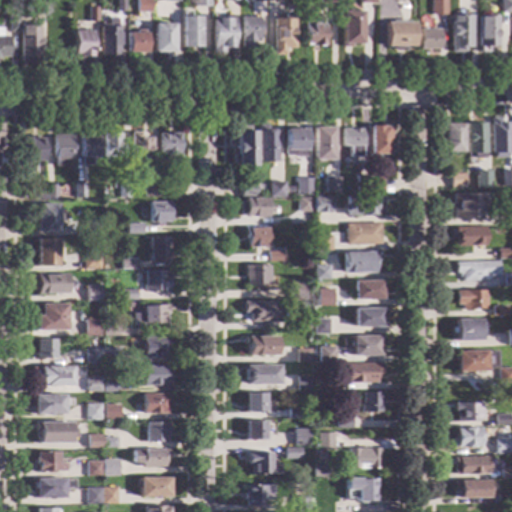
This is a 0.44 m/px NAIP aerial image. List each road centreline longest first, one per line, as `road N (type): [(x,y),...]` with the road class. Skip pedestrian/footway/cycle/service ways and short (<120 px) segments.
road 1 (residential): [(511,87),(0,100)]
road 2 (residential): [(412,511),(411,91)]
road 3 (residential): [(203,511),(206,98)]
